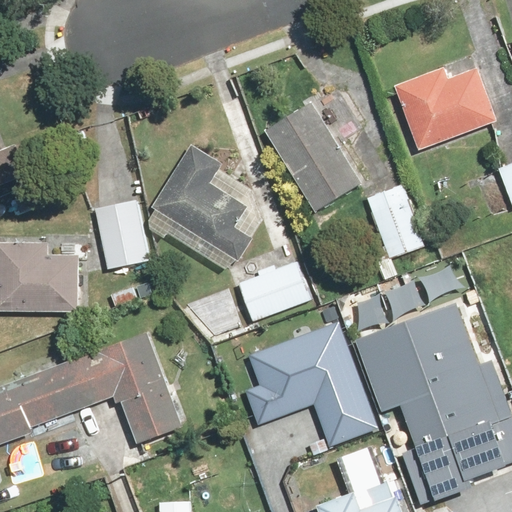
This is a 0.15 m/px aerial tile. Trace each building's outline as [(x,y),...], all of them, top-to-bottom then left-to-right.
[(452,69),(403,87),(428,151),(505,122),(485,68),(456,79),(452,69)] [(319,102),(272,131),(322,212),(346,200),(370,183),(319,102)] [(0,137),(0,190),(35,177),(23,146),(6,153),(0,137)] [(199,145),(159,209),(163,211),(153,226),(171,238),(174,234),(234,271),(241,260),(247,264),(283,207),(225,171),(229,164),(199,145)] [(407,185),(373,198),(397,261),(431,248),(407,185)] [(143,202),(101,211),(114,269),(156,259),(143,202)] [(3,237),(2,310),(86,312),(87,238),(3,237)] [(259,314),(262,320),(319,301),(305,260),(244,281),(250,299),(241,302),(246,318),(259,314)] [(405,446),(424,499),(511,468),(511,402),(494,353),(481,358),(459,298),(360,333),(386,405),(405,399),(420,441),(405,446)] [(270,334),(274,346),(256,352),(268,385),(251,391),(264,425),(320,405),(335,447),(385,429),(346,320),(292,339),(288,327),(270,334)] [(0,388),(0,447),(75,420),(73,413),(126,395),(143,443),(189,427),(156,334),(0,388)] [(319,511),(411,511),(398,475),(317,504),(319,511)] [(168,502),(167,511),(196,511),(197,503),(168,502)]
